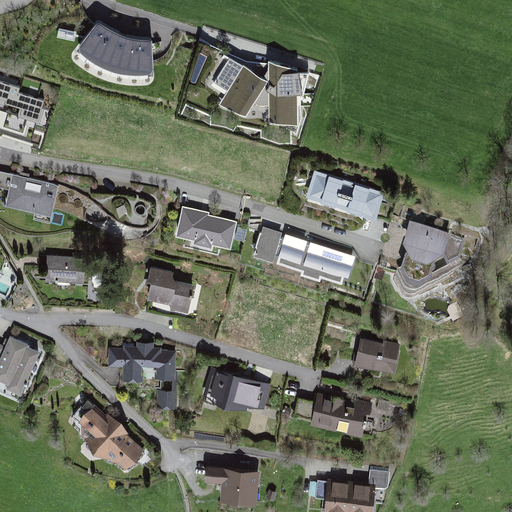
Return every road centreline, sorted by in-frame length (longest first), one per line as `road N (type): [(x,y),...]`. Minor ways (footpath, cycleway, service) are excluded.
road 1 (residential): [(385,250),(204,194),(0,155)]
road 2 (residential): [(0,313),(154,330),(323,376)]
road 3 (residential): [(96,0),(316,71)]
road 4 (residential): [(167,446),(193,443),(327,466)]
